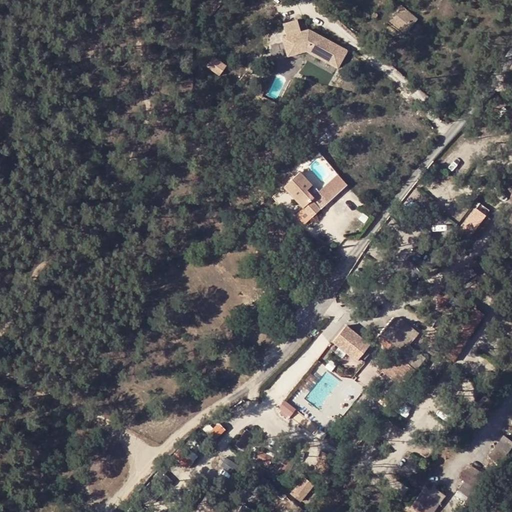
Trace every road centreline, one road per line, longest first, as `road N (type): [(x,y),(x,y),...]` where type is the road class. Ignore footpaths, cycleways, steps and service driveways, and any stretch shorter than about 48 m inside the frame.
road 1 (residential): [(511,47),(362,244),(328,303),(255,380)]
road 2 (track): [(4,371),(124,428),(143,450),(148,475)]
road 3 (track): [(148,475),(255,380)]
